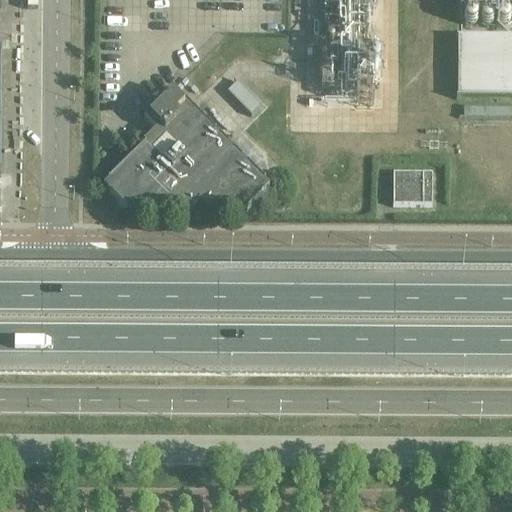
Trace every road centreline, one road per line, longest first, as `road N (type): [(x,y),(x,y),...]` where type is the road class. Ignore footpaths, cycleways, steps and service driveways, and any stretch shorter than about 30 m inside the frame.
road 1 (secondary): [(0,448),(511,456)]
road 2 (motorway): [(511,307),(0,303)]
road 3 (motorway): [(0,345),(511,348)]
road 4 (secondary): [(511,407),(0,405)]
road 5 (unclassified): [(54,262),(511,266)]
road 6 (unclassified): [(54,262),(57,0)]
